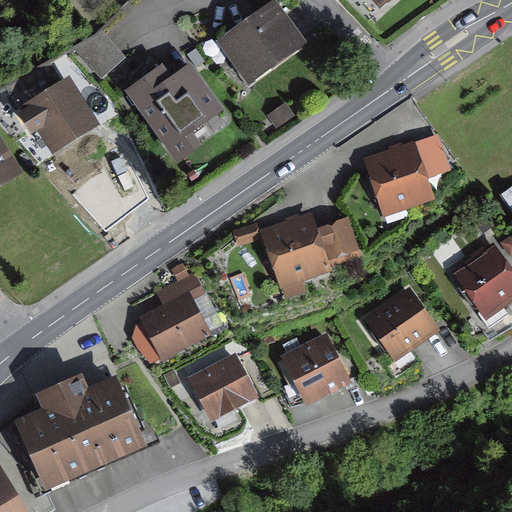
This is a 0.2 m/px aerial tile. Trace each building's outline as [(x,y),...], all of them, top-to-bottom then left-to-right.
[(301,42),(275,4),(222,41),(248,78),(301,42)] [(178,157),(200,140),(195,133),(229,108),(190,54),(171,68),(162,56),(124,83),(178,157)] [(93,124),(70,83),(21,110),(31,129),(40,124),(52,146),(93,124)] [(438,138),(368,159),(384,211),(429,197),(422,175),(447,168),(438,138)] [(0,179),(14,171),(0,148),(0,179)] [(354,257),(344,225),(314,235),(309,220),(266,234),(286,295),(302,290),(299,281),(327,272),(325,266),(354,257)] [(259,237),(255,227),(235,234),(238,243),(259,237)] [(460,269),(490,313),(511,298),(511,257),(501,242),(460,269)] [(206,289),(196,269),(159,288),(164,298),(136,312),(158,356),(217,327),(199,293),(206,289)] [(396,360),(435,332),(408,293),(369,320),(396,360)] [(307,404),(347,386),(326,341),(286,359),(307,404)] [(220,422),(263,401),(238,352),(195,373),(220,422)] [(46,491),(140,453),(114,388),(86,399),(81,387),(43,403),(48,417),(20,428),(46,491)] [(0,511),(37,511),(0,445),(0,511)]
